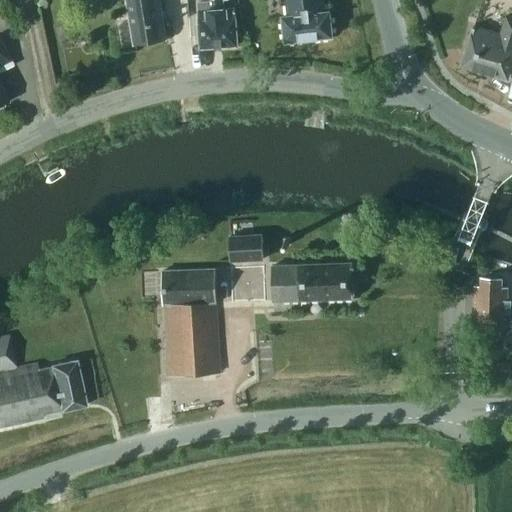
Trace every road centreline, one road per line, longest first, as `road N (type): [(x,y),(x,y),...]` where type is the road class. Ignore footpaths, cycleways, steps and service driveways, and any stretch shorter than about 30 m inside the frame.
road 1 (unclassified): [(0,490),(190,431),(453,409)]
road 2 (tertiary): [(0,153),(85,110),(158,88),(322,83),(412,94)]
road 3 (tertiary): [(453,409),(459,261),(502,144)]
